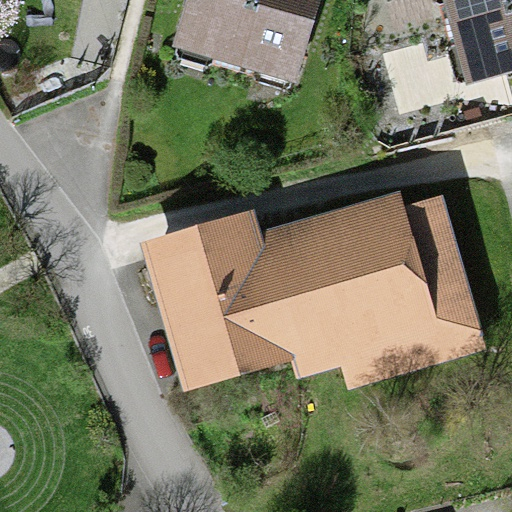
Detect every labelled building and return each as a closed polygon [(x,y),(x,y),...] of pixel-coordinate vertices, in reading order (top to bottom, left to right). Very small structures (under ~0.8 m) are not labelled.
[(231,65),(251,0),(185,0),(171,47),(231,65)] [(251,0),(231,65),(288,83),(313,0),(251,0)] [(511,0),(448,0),(453,16),(511,1),(511,0)] [(511,1),(453,16),(467,77),(511,66),(511,1)] [(342,371),(348,392),(480,357),(440,205),(398,216),(393,197),(270,230),(261,225),(141,256),(176,395),(285,366),(290,385),(342,371)]
